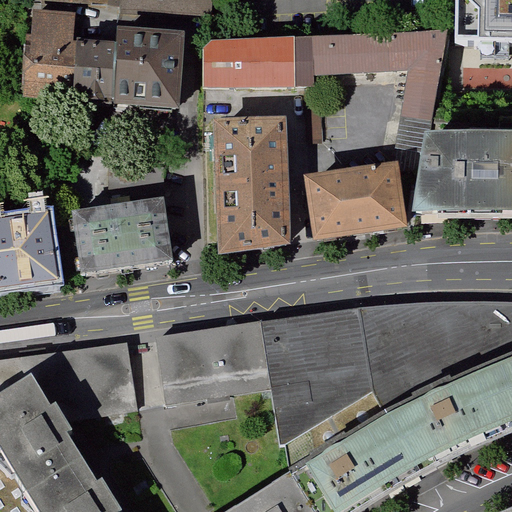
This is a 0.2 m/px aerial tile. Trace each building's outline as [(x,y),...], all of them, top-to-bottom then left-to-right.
[(104,0),(104,9),(113,9),(113,0),(104,0)] [(223,23),(224,0),(129,0),(129,15),(223,23)] [(511,0),(458,0),(458,30),(458,47),(511,47),(511,0)] [(72,105),(76,50),(79,16),(35,12),(28,102),(72,105)] [(427,154),(431,134),(437,134),(451,29),(314,32),(315,79),(409,74),(396,148),(427,154)] [(207,57),(206,91),(316,89),(315,79),(314,32),(230,34),(207,57)] [(177,112),(182,41),(120,37),(119,53),(76,50),(72,105),(177,112)] [(289,248),(283,114),(210,118),(219,257),(289,248)] [(511,216),(511,139),(440,138),(437,134),(431,134),(427,154),(418,216),(511,216)] [(396,165),(307,178),(317,244),(405,230),(396,165)] [(164,205),(165,172),(109,171),(108,204),(164,205)] [(188,266),(179,207),(82,222),(91,280),(188,266)] [(54,224),(0,232),(0,294),(64,285),(54,224)] [(260,330),(270,390),(281,447),(373,394),(385,413),(469,375),(511,357),(511,308),(480,307),(371,315),(260,330)] [(155,338),(166,406),(270,390),(260,330),(155,338)] [(69,439),(73,436),(67,424),(139,414),(127,343),(0,365),(0,452),(27,498),(83,462),(69,439)] [(363,511),(390,495),(499,441),(511,435),(511,357),(469,375),(385,413),(225,511),(363,511)] [(35,511),(27,498),(0,452),(0,511),(35,511)] [(35,511),(120,511),(106,488),(100,491),(83,462),(27,498),(35,511)]
